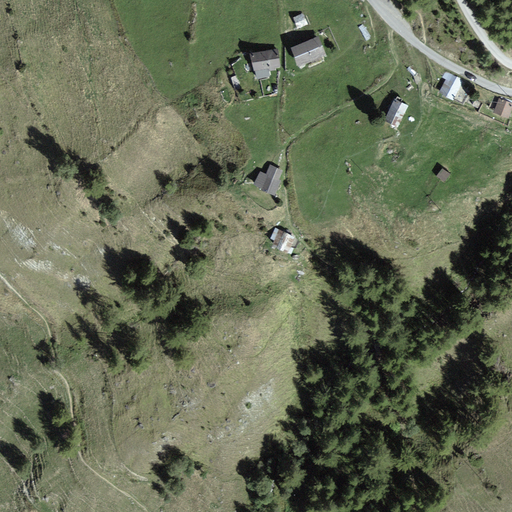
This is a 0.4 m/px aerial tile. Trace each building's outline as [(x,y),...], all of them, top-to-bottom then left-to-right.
[(303,13),(294,17),(298,26),(307,23),(303,13)] [(317,37),(292,48),(299,63),(324,53),(317,37)] [(276,50),(253,55),(257,76),(268,74),(267,68),(279,66),(276,50)] [(462,81),(447,73),(444,78),(447,79),(440,92),(453,98),(462,81)] [(511,104),(500,99),(495,112),(507,116),(511,104)] [(407,106),(394,100),(385,118),(397,125),(407,106)] [(266,175),(261,173),(256,184),(273,191),(282,171),(270,166),(266,175)] [(297,237),(275,229),(272,237),(277,239),(274,246),(291,253),(297,237)]
